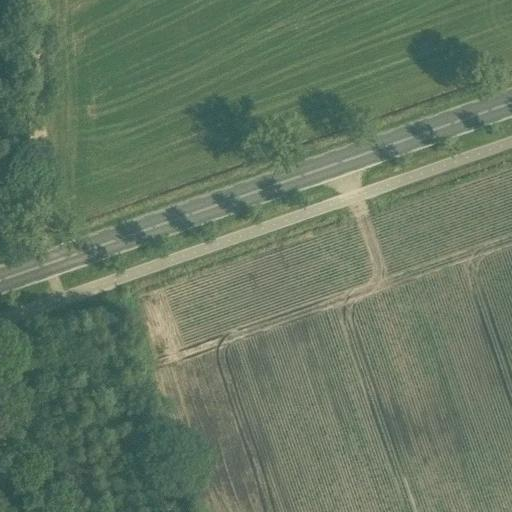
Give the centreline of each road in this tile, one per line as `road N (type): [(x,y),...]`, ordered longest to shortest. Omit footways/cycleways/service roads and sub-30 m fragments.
road 1 (primary): [(0,282),(511,105)]
road 2 (track): [(47,265),(41,0)]
